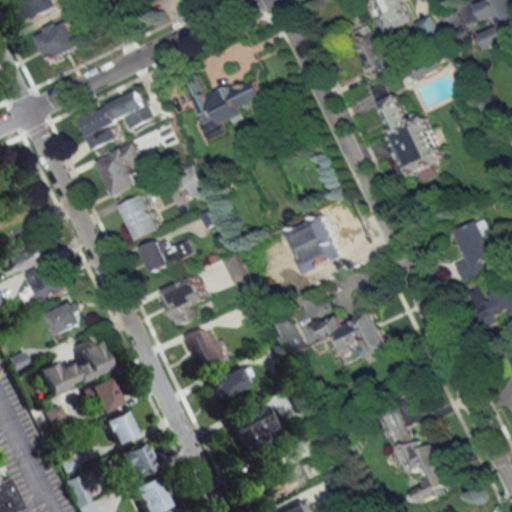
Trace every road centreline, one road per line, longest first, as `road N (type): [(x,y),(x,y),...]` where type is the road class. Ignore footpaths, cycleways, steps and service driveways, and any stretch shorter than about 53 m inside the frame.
road 1 (residential): [(511,489),(274,0)]
road 2 (residential): [(218,511),(0,61)]
road 3 (residential): [(0,122),(254,0)]
